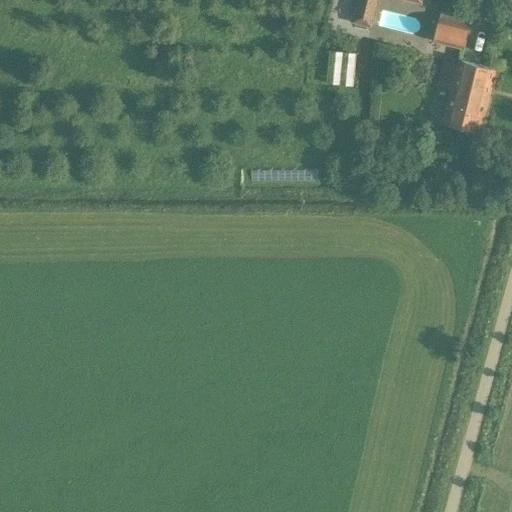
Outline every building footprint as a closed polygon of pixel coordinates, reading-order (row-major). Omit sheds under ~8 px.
[(358,0),(354,21),(369,24),(375,0),(416,0),(420,1),(419,0),(358,0)] [(440,8),(431,42),(463,50),(471,15),(440,8)] [(329,49),(324,82),(353,86),(357,53),(329,49)] [(495,68),(458,59),(442,122),(479,131),(495,68)] [(253,180),(317,177),(317,168),(252,171),(253,180)]
